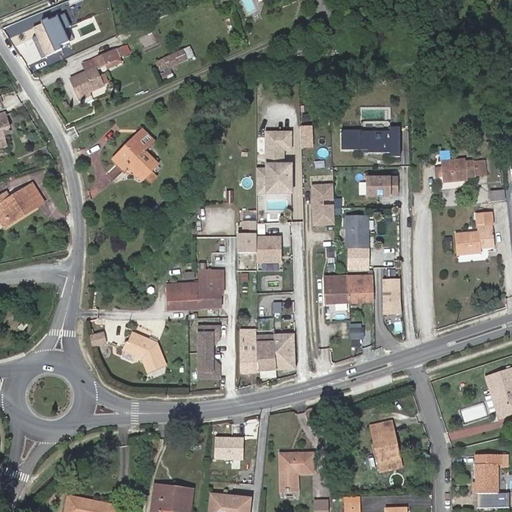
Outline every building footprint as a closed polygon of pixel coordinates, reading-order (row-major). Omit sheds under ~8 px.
[(30,47),(39,69),(55,62),(54,58),(68,53),(62,39),(64,38),(60,26),(44,33),(43,30),(36,33),(37,36),(27,39),(30,47)] [(39,69),(30,47),(26,49),(35,70),(39,69)] [(112,58),(106,60),(110,71),(102,74),(103,77),(119,71),(118,70),(114,58),(112,58)] [(66,88),(74,106),(86,101),(100,96),(92,78),(102,74),(110,71),(106,60),(90,66),(87,67),(79,72),(82,81),(66,88)] [(166,65),(150,71),(155,80),(169,75),(166,65)] [(88,107),(86,101),(74,106),(76,112),(88,107)] [(0,146),(3,145),(0,135),(0,130),(7,129),(9,128),(5,114),(0,115),(0,146)] [(315,144),(314,124),(303,125),(304,145),(315,144)] [(0,135),(3,145),(0,146),(0,154),(8,152),(3,135),(8,134),(7,129),(0,130),(0,135)] [(340,134),(340,153),(367,153),(367,156),(388,156),(388,160),(399,160),(399,130),(388,130),(388,135),(360,135),(360,134),(340,134)] [(260,169),(260,193),(270,193),(270,185),(284,185),(284,189),(295,189),(294,172),(292,172),(292,164),(286,164),(286,149),(293,149),(293,133),(269,133),(270,169),(260,169)] [(147,149),(136,138),(107,168),(117,176),(120,173),(124,169),(139,183),(151,171),(138,158),(147,149)] [(459,187),(471,185),(470,170),(459,171),(459,166),(436,168),(437,174),(437,183),(437,190),(459,188),(459,187)] [(139,183),(124,169),(120,173),(135,188),(139,183)] [(480,169),(470,170),(471,185),(479,185),(479,183),(481,183),(480,169)] [(429,184),(437,183),(437,174),(429,175),(429,184)] [(390,198),(389,181),(366,181),(366,200),(381,200),(381,198),(390,198)] [(25,189),(38,209),(44,205),(31,185),(25,189)] [(284,185),(270,185),(270,193),(295,193),(295,189),(284,189),(284,185)] [(331,186),(311,187),(313,225),(334,224),(331,186)] [(38,209),(25,189),(10,199),(6,195),(0,199),(0,223),(1,225),(6,222),(10,228),(22,220),(21,217),(28,212),(30,214),(38,209)] [(492,206),(504,205),(503,189),(491,191),(492,206)] [(349,250),(369,248),(368,218),(348,219),(349,250)] [(6,222),(1,225),(5,231),(10,228),(6,222)] [(240,256),(259,255),(258,240),(258,224),(245,224),(245,237),(239,237),(240,256)] [(455,236),(456,257),(480,255),(480,252),(479,243),(495,242),(494,228),(477,229),(477,234),(455,236)] [(259,255),(259,265),(283,265),(282,239),(258,240),(259,255)] [(479,243),(480,252),(487,252),(496,251),(495,242),(479,243)] [(356,260),(343,261),(344,273),(356,272),(356,260)] [(167,286),(167,310),(222,308),(222,295),(225,294),(224,271),(199,272),(199,277),(200,284),(188,285),(167,286)] [(321,286),(322,294),(322,309),(322,311),(367,310),(367,284),(321,286)] [(394,289),(377,289),(378,322),(396,322),(394,310),(394,289)] [(198,335),(199,374),(203,374),(203,381),(220,380),(220,367),(215,367),(215,363),(213,363),(213,346),(215,346),(215,341),(220,341),(219,328),(202,328),(202,335),(198,335)] [(260,330),(242,330),(243,372),(259,371),(257,339),(260,339),(260,337),(260,330)] [(275,344),(277,369),(294,368),(292,334),(275,336),(275,344)] [(91,337),(92,347),(105,346),(104,336),(91,337)] [(275,336),(260,337),(260,339),(257,339),(259,371),(275,370),(277,370),(277,369),(275,344),(275,336)] [(143,358),(144,360),(149,372),(167,367),(159,346),(133,337),(129,346),(127,345),(125,353),(137,358),(139,356),(143,358)] [(345,338),(346,357),(356,356),(356,350),(360,350),(360,338),(345,338)] [(276,378),(275,370),(259,371),(260,379),(276,378)] [(511,378),(511,375),(484,384),(497,424),(511,418),(511,378)] [(369,436),(375,474),(399,470),(397,460),(394,461),(392,450),(395,450),(393,439),(390,440),(388,432),(369,436)] [(282,461),(281,478),(313,478),(313,460),(282,461)] [(473,468),(474,494),(474,505),(495,503),(493,466),(473,468)] [(504,476),(503,466),(493,467),(494,477),(504,476)] [(399,470),(375,474),(377,482),(399,477),(399,470)] [(156,487),(155,493),(175,495),(175,489),(156,487)] [(175,495),(155,493),(152,511),(161,511),(162,511),(188,511),(191,491),(175,489),(175,495)] [(109,511),(110,508),(61,498),(60,502),(58,511),(109,511)] [(213,499),(211,511),(249,511),(251,504),(213,499)]
